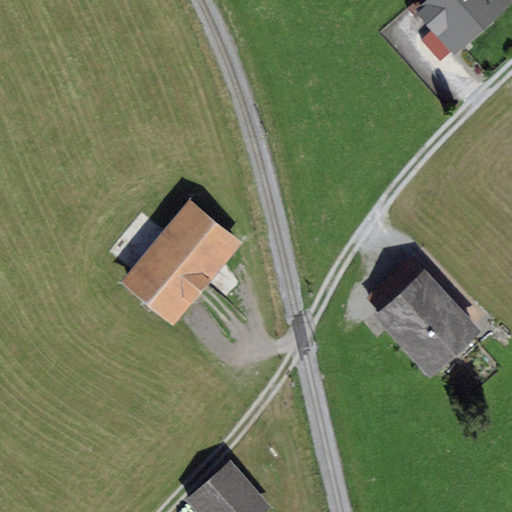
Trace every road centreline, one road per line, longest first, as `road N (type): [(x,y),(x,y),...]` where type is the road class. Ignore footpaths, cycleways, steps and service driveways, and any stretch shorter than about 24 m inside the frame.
road 1 (track): [(299,339),(381,205),(511,66)]
road 2 (track): [(164,511),(234,437),(299,339)]
